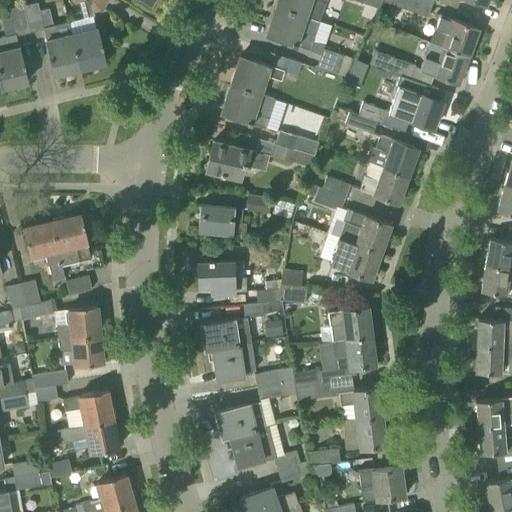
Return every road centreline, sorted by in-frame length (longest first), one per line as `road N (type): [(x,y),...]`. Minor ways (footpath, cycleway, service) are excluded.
road 1 (residential): [(452,511),(433,374),(438,292),(457,175),(511,24)]
road 2 (residential): [(189,511),(151,365),(139,269),(146,164)]
road 3 (residential): [(146,164),(188,45),(213,0)]
road 4 (residential): [(0,165),(146,164)]
